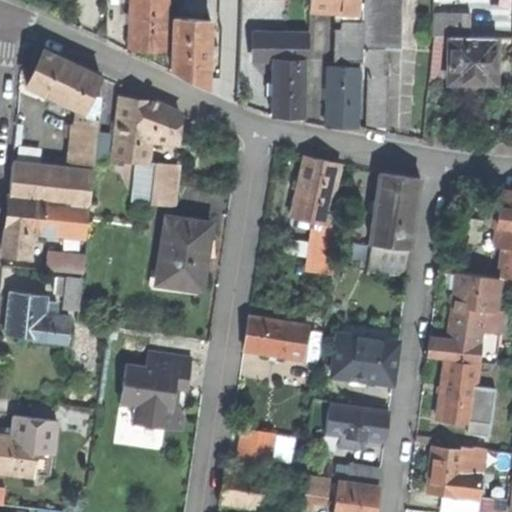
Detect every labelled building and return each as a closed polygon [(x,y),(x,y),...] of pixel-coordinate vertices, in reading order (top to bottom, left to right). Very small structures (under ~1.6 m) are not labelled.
[(167,51),(168,0),(130,0),(130,4),(125,3),(124,24),(130,24),(129,50),(147,50),(167,51)] [(342,10),(359,11),(359,0),(310,0),(310,9),(342,10)] [(366,129),(387,132),(390,75),(386,74),(386,48),(401,48),(402,0),(365,0),(365,11),(364,47),(368,47),(366,129)] [(363,11),(359,11),(342,10),(341,31),(362,32),(363,11)] [(450,36),(470,37),(470,15),(433,14),(433,36),(450,36)] [(210,88),(212,20),(175,17),(173,70),(194,81),(210,88)] [(335,61),(361,61),(362,32),(341,31),(336,31),(335,61)] [(273,60),(305,60),(308,60),(309,33),(254,32),(253,59),(273,60)] [(495,37),(470,37),(450,36),(448,82),(494,83),(495,57),(495,37)] [(93,93),(101,76),(44,49),(27,86),(39,92),(78,110),(76,124),(72,124),(67,170),(12,163),(7,212),(3,253),(26,256),(28,238),(29,231),(34,231),(84,237),(99,95),(93,93)] [(303,115),(305,60),(273,60),(272,115),(282,115),(303,115)] [(340,126),(357,127),(359,67),(329,65),(327,125),(340,126)] [(151,203),(172,205),(177,166),(157,162),(150,162),(152,139),(176,142),(180,112),(157,102),(136,100),(120,98),(112,158),(141,161),(135,201),(151,203)] [(331,203),(340,164),(324,160),(304,155),(290,216),(325,225),(326,225),(331,203)] [(365,271),(406,277),(419,178),(399,176),(380,173),(365,271)] [(508,278),(511,277),(511,189),(502,188),(496,246),(511,247),(511,256),(511,263),(500,261),(496,276),(508,278)] [(325,225),(324,232),(337,234),(341,205),(331,203),(326,225),(325,225)] [(156,282),(200,289),(205,253),(209,224),(165,216),(156,282)] [(324,232),(309,230),(305,259),(333,263),(337,234),(324,232)] [(84,257),(48,253),(46,269),(82,273),(84,257)] [(502,332),(504,310),(495,309),(499,278),(456,272),(451,312),(447,345),(428,342),(426,356),(495,363),(499,332),(502,332)] [(78,298),(80,278),(65,277),(55,276),(53,292),(64,293),(64,297),(78,298)] [(66,342),(68,317),(45,314),(46,296),(9,291),(6,314),(4,334),(41,338),(40,340),(66,342)] [(77,310),(78,298),(64,297),(63,308),(77,310)] [(302,359),(308,323),(248,315),(246,326),(243,350),(302,359)] [(359,378),(391,383),(397,341),(338,332),(331,374),(359,378)] [(131,423),(180,430),(182,414),(177,406),(172,399),(174,387),(186,389),(191,357),(147,350),(144,366),(124,363),(118,403),(134,405),(131,423)] [(472,405),(478,363),(444,359),(440,395),(436,419),(470,424),(470,418),(492,421),(494,408),(472,405)] [(339,446),(362,449),(362,444),(363,439),(384,442),(388,411),(330,403),(326,434),(341,436),(339,446)] [(49,476),(56,421),(14,415),(11,436),(0,434),(0,472),(32,476),(33,474),(49,476)] [(270,464),(275,432),(240,427),(236,460),(270,464)] [(427,491),(478,497),(484,447),(474,445),(471,446),(460,445),(459,448),(432,445),(429,474),(427,491)] [(347,479),(376,484),(379,467),(350,462),(347,479)] [(259,509),(265,476),(225,470),(222,485),(220,502),(259,509)] [(326,501),(329,478),(304,474),(299,506),(312,508),(313,500),(326,501)] [(334,511),(374,511),(378,487),(339,482),(334,511)] [(477,511),(503,511),(505,501),(479,498),(477,511)]
